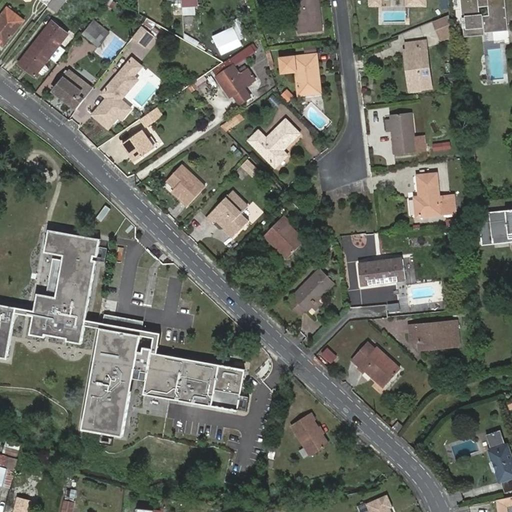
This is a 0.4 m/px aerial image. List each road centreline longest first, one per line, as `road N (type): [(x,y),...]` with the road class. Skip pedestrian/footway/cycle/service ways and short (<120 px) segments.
road 1 (tertiary): [(441,511),(391,446),(0,82)]
road 2 (residential): [(336,170),(356,140),(341,0)]
